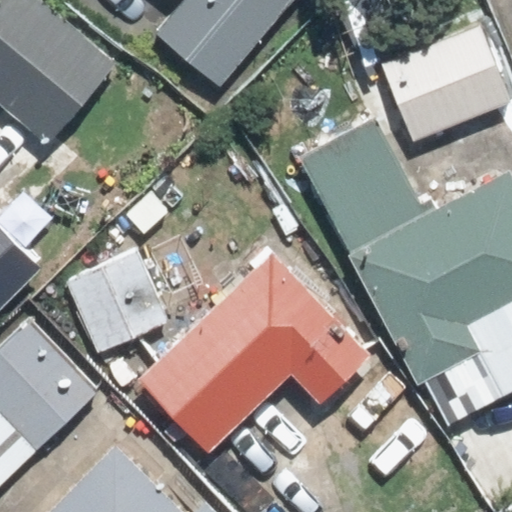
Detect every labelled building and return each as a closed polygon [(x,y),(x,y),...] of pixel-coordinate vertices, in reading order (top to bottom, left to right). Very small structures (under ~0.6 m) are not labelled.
[(39,0),(0,0),(0,105),(43,141),(111,59),(39,0)] [(178,0),(154,29),(216,80),(281,0),(178,0)] [(376,62),(407,139),(506,99),(475,22),(376,62)] [(461,322),(511,295),(511,184),(503,166),(431,203),(427,195),(415,201),(369,113),(292,153),(410,381),(475,348),(461,322)] [(0,300),(35,266),(0,231),(0,300)] [(165,320),(134,247),(63,277),(94,350),(165,320)] [(205,449),(283,372),(314,402),(366,350),(265,250),(135,379),(205,449)] [(0,335),(0,477),(93,385),(21,314),(0,335)] [(212,511),(199,499),(186,511),(177,511),(155,490),(108,444),(39,511),(212,511)]
